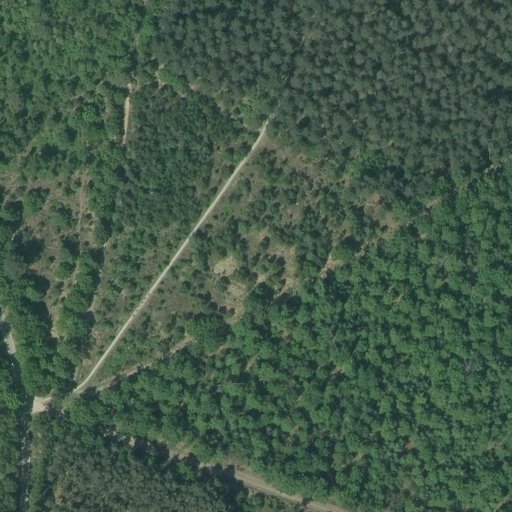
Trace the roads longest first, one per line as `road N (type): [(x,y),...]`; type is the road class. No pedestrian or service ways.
road 1 (track): [(60,396),(96,289),(137,52)]
road 2 (track): [(60,396),(98,390),(329,274)]
road 3 (track): [(62,416),(329,511)]
road 4 (track): [(329,274),(511,157)]
road 5 (unclassified): [(22,511),(22,404),(0,327)]
